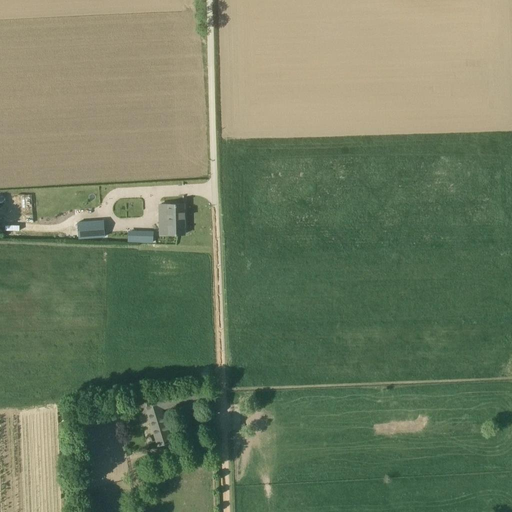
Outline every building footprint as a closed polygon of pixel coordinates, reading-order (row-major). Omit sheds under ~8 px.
[(184,203),(168,203),(169,236),(186,236),(184,203)] [(79,239),(105,237),(104,220),(77,222),(79,239)] [(136,242),(137,231),(128,231),(127,242),(136,242)] [(207,383),(201,385),(204,396),(210,394),(207,383)] [(194,399),(204,396),(201,385),(191,388),(190,386),(144,400),(147,410),(158,445),(172,441),(162,409),(194,399)] [(89,511),(101,511),(100,495),(88,496),(89,511)]
